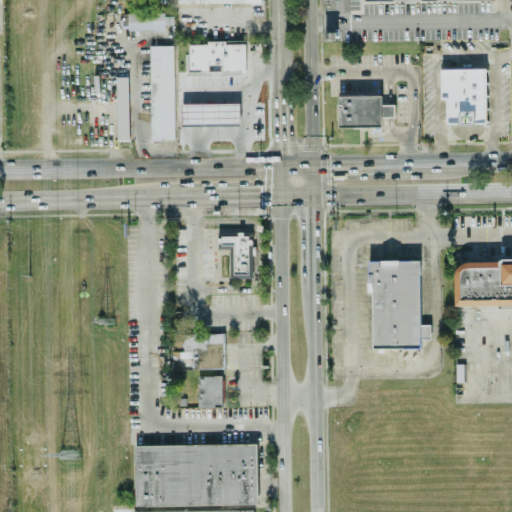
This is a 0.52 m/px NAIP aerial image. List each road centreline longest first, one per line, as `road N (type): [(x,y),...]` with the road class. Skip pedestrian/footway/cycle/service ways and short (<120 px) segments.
road 1 (secondary): [(280,193),(283,511)]
road 2 (primary): [(279,166),(0,168)]
road 3 (secondary): [(316,511),(313,289)]
road 4 (primary): [(311,194),(511,191)]
road 5 (secondary): [(310,165),(307,0)]
road 6 (primary): [(0,198),(146,195)]
road 7 (track): [(77,197),(82,333)]
road 8 (primary): [(146,195),(280,193)]
road 9 (primary): [(511,161),(392,164)]
